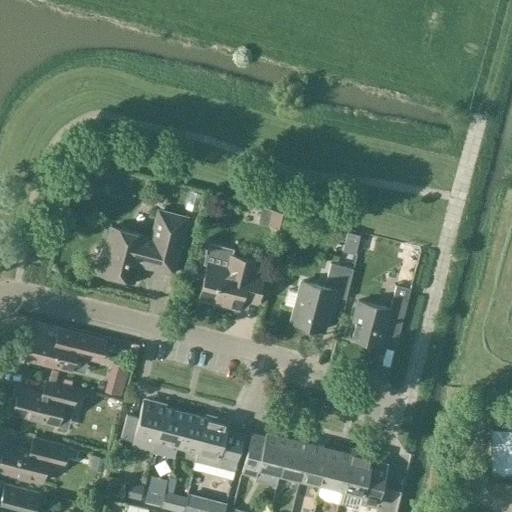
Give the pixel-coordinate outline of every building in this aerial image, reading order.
[(101,248),(99,258),(101,263),(99,273),(134,282),(138,264),(173,273),(187,217),(158,209),(151,237),(111,226),(105,246),(101,248)] [(282,229),(286,213),(274,210),(270,226),(282,229)] [(359,234),(348,232),(346,238),(357,241),(359,234)] [(256,262),(230,255),(227,267),(208,262),(198,298),(238,308),(241,298),(256,302),(263,276),(253,273),(256,262)] [(353,268),(330,263),(324,286),(302,281),(299,292),(288,290),(284,304),(295,307),(291,322),(323,330),(332,295),(345,299),(353,268)] [(396,285),(394,294),(390,308),(358,300),(348,336),(381,345),(388,318),(401,322),(410,289),(396,285)] [(105,339),(91,335),(59,327),(56,339),(32,333),(26,358),(71,369),(76,348),(101,354),(105,339)] [(128,367),(112,363),(110,373),(125,376),(128,367)] [(123,380),(107,376),(104,389),(120,393),(123,380)] [(76,389),(45,382),(42,393),(19,387),(12,412),(57,424),(62,402),(72,405),(76,389)] [(153,450),(164,407),(157,405),(158,402),(145,398),(144,401),(143,401),(139,417),(127,414),(121,438),(132,441),(131,445),(153,450)] [(185,412),(164,407),(153,450),(152,452),(173,457),(176,446),(185,412)] [(197,451),(206,417),(185,412),(176,446),(197,451)] [(232,478),(236,460),(243,435),(226,431),(228,423),(226,422),(227,419),(214,416),(213,419),(206,417),(197,451),(193,468),(232,478)] [(488,469),(511,469),(511,427),(488,428),(488,469)] [(270,472),(280,433),(266,430),(262,448),(249,445),(241,472),(256,476),(258,468),(270,472)] [(296,478),(306,440),(280,433),(270,472),(296,478)] [(31,449),(5,442),(0,460),(0,470),(41,482),(46,463),(61,467),(67,445),(34,437),(31,449)] [(322,485),(332,447),(306,440),(296,478),(322,485)] [(349,492),(359,454),(332,447),(322,485),(349,492)] [(349,492),(345,505),(358,508),(359,503),(373,507),(377,492),(380,490),(387,465),(371,461),(373,453),(360,449),(359,454),(349,492)] [(105,458),(92,455),(89,466),(102,469),(105,458)] [(175,478),(169,477),(165,490),(172,492),(175,478)] [(143,485),(129,481),(126,496),(140,499),(143,485)] [(1,498),(0,497),(0,511),(29,511),(31,507),(35,508),(39,492),(5,483),(1,498)] [(163,492),(148,488),(145,501),(160,505),(163,492)] [(165,490),(164,490),(160,506),(181,511),(185,495),(172,492),(165,490)] [(223,511),(226,502),(187,492),(181,511),(223,511)] [(126,511),(137,511),(139,506),(129,503),(126,511)]
